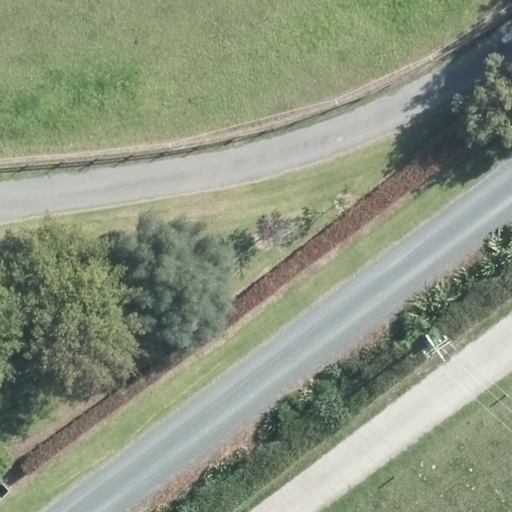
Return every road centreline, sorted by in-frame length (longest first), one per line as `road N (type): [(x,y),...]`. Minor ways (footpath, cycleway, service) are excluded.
road 1 (track): [(0,213),(279,151),(511,44)]
road 2 (track): [(511,189),(95,511)]
road 3 (track): [(287,511),(511,345)]
